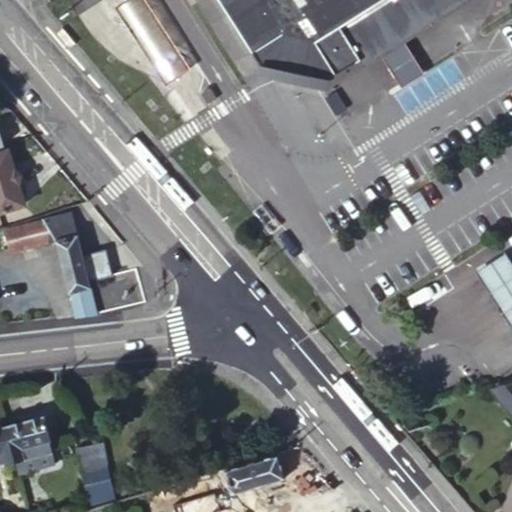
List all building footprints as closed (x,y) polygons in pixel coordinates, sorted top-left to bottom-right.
[(145,0),(121,0),(114,5),(164,85),(189,69),(145,0)] [(216,0),(263,74),(294,81),(321,87),(351,68),(358,60),(371,56),(381,44),(397,39),(406,28),(422,22),(433,11),(447,6),(452,0),(216,0)] [(405,40),(381,55),(401,87),(424,72),(405,40)] [(207,89),(199,94),(206,105),(214,100),(207,89)] [(0,211),(26,204),(9,148),(0,150),(0,211)] [(90,280),(109,275),(102,248),(83,253),(72,211),(6,229),(12,250),(56,239),(76,315),(98,313),(90,280)] [(0,253),(12,250),(6,229),(0,230),(0,253)] [(106,247),(102,248),(109,275),(113,274),(106,247)] [(452,278),(478,320),(503,305),(477,263),(452,278)] [(478,320),(484,330),(509,315),(503,305),(478,320)] [(511,318),(509,315),(484,330),(498,352),(511,343),(511,318)] [(511,380),(490,386),(511,411),(511,380)] [(54,446),(44,412),(8,422),(17,456),(54,446)] [(9,460),(18,458),(17,456),(8,422),(0,424),(0,459),(8,458),(9,460)] [(90,503),(117,495),(105,445),(78,451),(90,503)] [(18,458),(21,469),(57,459),(54,446),(17,456),(18,458)] [(327,480),(300,446),(160,488),(167,511),(289,474),(295,491),(327,480)] [(165,511),(167,511),(160,488),(152,491),(157,511),(165,511)] [(43,503),(42,500),(30,503),(31,511),(44,511),(45,509),(53,507),(52,500),(43,503)] [(0,511),(31,511),(30,503),(13,507),(12,504),(1,507),(0,504),(0,503),(0,511)]
